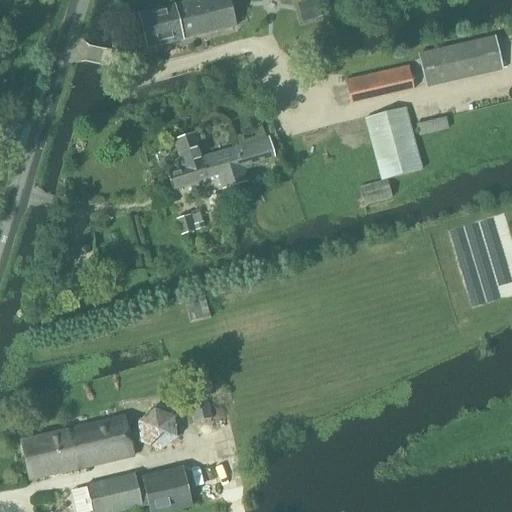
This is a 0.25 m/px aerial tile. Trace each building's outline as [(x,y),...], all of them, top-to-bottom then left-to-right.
[(148,50),(236,28),(228,0),(195,0),(139,14),(148,50)] [(303,23),(322,18),(317,1),(298,7),(303,23)] [(426,87),(503,69),(495,38),(418,56),(426,87)] [(350,105),(414,90),(408,66),(345,81),(350,105)] [(387,180),(421,171),(405,109),(365,119),(381,182),(359,187),(364,206),(391,199),(387,180)] [(418,136),(449,129),(446,118),(416,125),(418,136)] [(245,167),(274,158),(269,141),(252,146),(248,135),(233,140),(235,147),(202,158),(195,134),(174,141),(183,168),(167,173),(172,189),(218,175),(222,189),(249,181),(245,167)] [(189,216),(177,219),(182,236),(196,231),(195,227),(198,226),(195,214),(189,216)] [(184,301),(190,324),(210,320),(204,296),(184,301)] [(211,418),(203,386),(185,391),(194,423),(211,418)] [(155,409),(138,423),(141,444),(161,452),(178,439),(175,417),(155,409)] [(31,481),(133,456),(124,417),(22,442),(31,481)] [(86,488),(70,492),(74,511),(89,511),(92,511),(91,511),(124,511),(149,506),(150,511),(171,511),(191,507),(182,468),(136,479),(135,474),(86,486),(86,488)]
